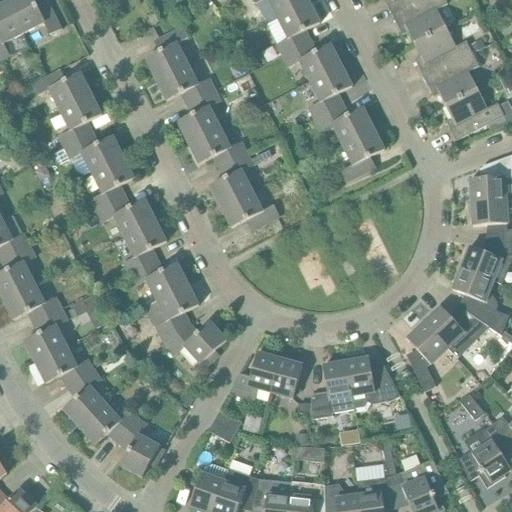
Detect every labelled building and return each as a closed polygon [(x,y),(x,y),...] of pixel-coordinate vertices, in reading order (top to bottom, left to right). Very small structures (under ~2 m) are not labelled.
[(32,0),(14,0),(7,3),(24,35),(44,25),(50,36),(61,30),(46,2),(36,7),(32,0)] [(266,0),(277,20),(309,4),(306,0),(252,0),(255,6),(266,0)] [(383,0),(392,18),(427,0),(383,0)] [(408,33),(414,45),(446,30),(436,11),(447,6),(444,0),(427,0),(392,18),(402,37),(408,33)] [(0,61),(9,57),(3,45),(24,35),(7,3),(0,7),(0,61)] [(267,25),(266,26),(282,58),(311,43),(305,32),(320,25),(309,4),(277,20),(267,25)] [(156,82),(187,66),(177,46),(188,40),(182,28),(154,43),(159,54),(145,61),(156,82)] [(455,48),(446,30),(414,45),(421,58),(414,61),(424,80),(472,55),(466,43),(455,48)] [(309,83),(341,67),(330,46),(316,54),(311,43),(282,58),(288,69),(299,63),(309,83)] [(446,108),(477,92),(468,73),(479,68),(472,55),(424,80),(433,99),(440,95),(446,108)] [(181,96),(186,106),(215,92),(209,80),(198,86),(187,66),(156,82),(166,103),(181,96)] [(352,88),(341,67),(309,83),(320,104),(308,109),(314,121),(343,106),(338,96),(352,88)] [(60,72),(46,79),(32,86),(38,98),(49,92),(59,112),(91,96),(80,75),(66,82),(60,72)] [(192,117),(177,124),(188,145),(220,129),(209,109),(221,103),(215,92),(186,106),(192,117)] [(446,123),(456,142),(504,118),(497,105),(487,110),(477,92),(446,108),(452,120),(446,123)] [(102,117),(91,96),(59,112),(70,132),(58,138),(64,150),(93,135),(87,124),(102,117)] [(343,106),(314,121),(320,132),(332,127),(342,147),(374,131),(363,110),(348,117),(343,106)] [(213,159),(219,170),(247,155),(241,144),(230,149),(220,129),(188,145),(199,166),(213,159)] [(384,152),(374,131),(342,147),(352,167),(341,173),(347,184),(375,170),(370,159),(384,152)] [(81,155),(92,175),(123,159),(113,138),(98,146),(93,135),(64,150),(70,161),(81,155)] [(247,155),(219,170),(224,180),(210,188),(220,209),(252,193),(242,173),(253,167),(247,155)] [(470,189),(468,189),(469,205),(506,202),(505,188),(509,188),(511,184),(511,156),(482,168),(483,170),(483,169),(484,180),(470,181),(470,189)] [(134,180),(123,159),(92,175),(102,196),(91,201),(96,213),(125,198),(120,188),(134,180)] [(262,213),(252,193),(220,209),(231,230),(246,223),(251,233),(279,219),(274,207),(262,213)] [(114,219),(124,239),(156,223),(145,202),(131,209),(125,198),(96,213),(102,224),(114,219)] [(506,202),(469,205),(470,220),(472,220),(473,228),(494,227),(494,231),(493,241),(511,244),(511,232),(507,231),(507,226),(508,226),(506,202)] [(0,260),(1,262),(29,248),(23,236),(12,242),(2,222),(0,222),(0,260)] [(166,244),(156,223),(124,239),(134,259),(123,265),(129,276),(157,262),(152,251),(166,244)] [(465,254),(459,269),(493,283),(503,286),(511,263),(511,244),(493,241),(491,252),(489,256),(483,254),(469,248),(467,255),(465,254)] [(0,295),(3,301),(26,289),(34,285),(24,265),(35,259),(29,248),(1,262),(6,273),(0,275),(0,295)] [(146,282),(156,302),(188,286),(177,265),(163,273),(157,262),(129,276),(135,288),(146,282)] [(455,285),(452,292),(472,299),(463,312),(488,329),(501,337),(508,318),(495,313),(496,311),(496,309),(496,307),(496,306),(496,304),(495,302),(494,301),(493,299),(491,298),(490,297),(488,296),(493,283),(459,269),(453,284),(455,285)] [(34,285),(26,289),(3,301),(13,322),(28,315),(33,325),(61,311),(55,300),(44,305),(34,285)] [(165,347),(166,348),(189,327),(190,326),(184,315),(199,307),(188,286),(156,302),(145,308),(165,347)] [(110,322),(96,294),(73,305),(78,317),(87,313),(95,329),(110,322)] [(434,312),(422,323),(448,350),(457,360),(488,329),(463,312),(455,324),(441,309),(435,314),(434,312)] [(24,343),(35,364),(66,349),(56,328),(67,323),(61,311),(33,325),(39,336),(24,343)] [(430,366),(448,350),(422,323),(411,334),(412,335),(407,341),(421,356),(419,358),(409,363),(425,394),(436,388),(426,369),(430,366)] [(189,327),(166,348),(174,358),(184,348),(204,370),(219,357),(215,352),(226,342),(210,324),(198,335),(190,326),(189,327)] [(60,378),(68,390),(94,372),(87,362),(76,369),(66,349),(35,364),(46,385),(60,378)] [(271,395),(280,359),(265,355),(264,357),(257,355),(251,379),(240,376),(229,395),(254,402),(257,391),(271,395)] [(280,359),(271,395),(293,401),(302,367),(295,365),(295,363),(280,359)] [(361,359),(345,361),(354,411),(354,414),(355,413),(366,411),(370,405),(388,402),(389,404),(400,398),(387,374),(373,381),(369,360),(361,361),(361,359)] [(311,396),(311,406),(310,416),(310,421),(332,417),(332,414),(354,411),(345,361),(330,364),(330,366),(323,368),(327,393),(311,396)] [(100,382),(94,372),(68,390),(75,401),(63,412),(79,429),(105,406),(90,389),(100,382)] [(469,397),(459,403),(475,422),(485,416),(469,397)] [(298,415),(310,416),(311,406),(298,405),(298,415)] [(107,436),(118,444),(137,420),(128,413),(120,423),(105,406),(79,429),(95,447),(107,436)] [(220,412),(214,422),(236,434),(242,424),(220,412)] [(501,418),(493,426),(499,433),(510,447),(511,445),(511,426),(511,427),(501,418)] [(137,420),(118,444),(128,453),(120,467),(142,479),(149,466),(155,469),(165,451),(138,437),(146,427),(137,420)] [(230,445),(236,434),(214,422),(208,432),(230,445)] [(510,447),(499,433),(493,426),(482,433),(483,447),(483,448),(473,455),(472,452),(459,461),(470,483),(479,478),(487,490),(506,478),(504,476),(511,472),(500,455),(510,447)] [(306,447),(307,433),(295,433),(294,447),(306,447)] [(380,443),(371,445),(372,450),(377,453),(382,452),(381,443),(380,443)] [(324,464),(324,450),(315,449),(315,464),(324,464)] [(432,462),(389,479),(395,505),(408,501),(411,511),(443,511),(445,511),(439,498),(448,494),(432,462)] [(358,468),(359,480),(387,479),(386,466),(358,468)] [(228,470),(224,483),(213,511),(237,511),(241,505),(253,507),(259,481),(228,470)] [(196,511),(213,511),(224,483),(201,475),(190,508),(197,511),(196,511)] [(357,484),(358,497),(360,511),(384,511),(383,508),(395,505),(389,479),(357,484)] [(288,511),(290,498),(292,485),(259,481),(253,507),(265,510),(265,511),(288,511)] [(290,498),(288,511),(324,511),(324,488),(313,487),(292,485),(290,498)] [(324,488),(324,511),(360,511),(358,497),(346,499),(346,496),(338,486),(324,488)] [(0,493),(0,511),(32,511),(37,508),(19,491),(10,500),(1,492),(0,493)]
